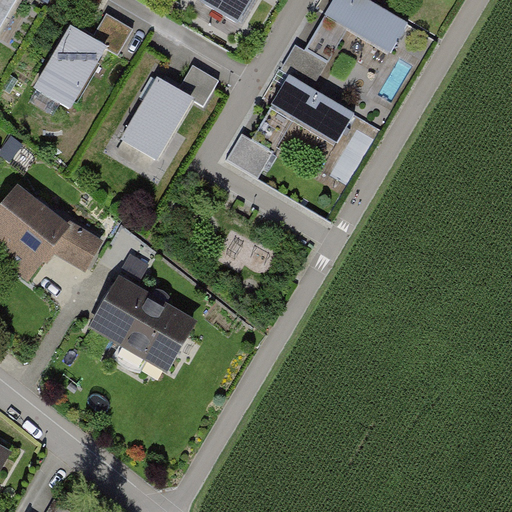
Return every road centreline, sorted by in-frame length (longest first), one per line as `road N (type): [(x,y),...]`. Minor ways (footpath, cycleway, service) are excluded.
road 1 (residential): [(479,0),(180,511)]
road 2 (residential): [(0,393),(154,511)]
